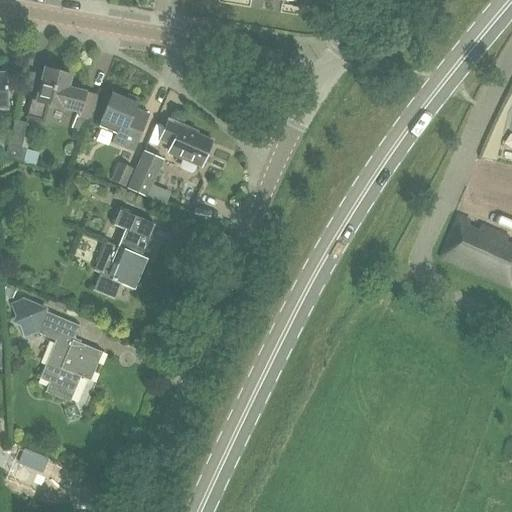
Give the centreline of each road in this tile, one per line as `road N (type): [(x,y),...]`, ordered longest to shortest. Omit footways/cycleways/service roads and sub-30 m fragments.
road 1 (primary): [(198,511),(351,207),(511,1)]
road 2 (unclassified): [(129,511),(312,88)]
road 3 (residential): [(312,88),(259,55),(0,9)]
road 4 (unclassified): [(444,195),(418,265),(431,283),(511,328)]
road 5 (unclassified): [(444,195),(511,59)]
road 6 (unclassified): [(312,88),(394,0)]
